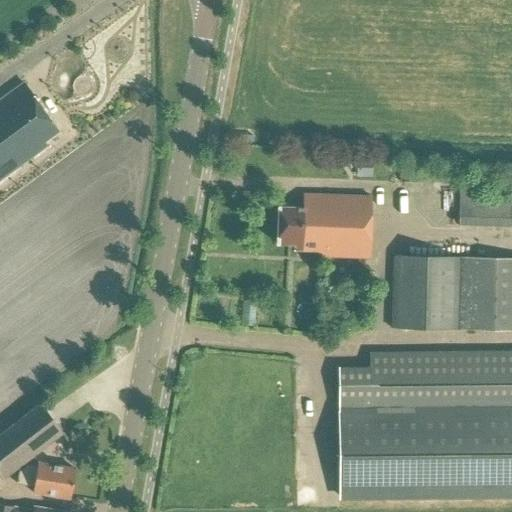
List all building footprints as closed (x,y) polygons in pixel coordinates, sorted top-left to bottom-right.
[(43,143),(57,133),(24,86),(0,102),(0,179),(45,146),(43,143)] [(481,182),(459,182),(458,191),(481,191),(481,182)] [(458,191),(458,227),(511,228),(511,192),(481,191),(458,191)] [(302,209),(280,208),(277,244),(294,245),(294,250),(318,252),(318,256),(369,259),(373,200),(303,195),(302,209)] [(511,259),(392,257),(390,329),(511,331),(511,259)] [(319,268),(318,283),(332,284),(333,268),(319,268)] [(367,368),(337,368),(337,495),(511,494),(511,353),(367,353),(367,368)] [(0,482),(22,465),(62,435),(39,405),(0,435),(0,482)] [(32,493),(70,499),(75,470),(37,463),(37,467),(28,465),(19,471),(16,484),(32,488),(32,493)]
